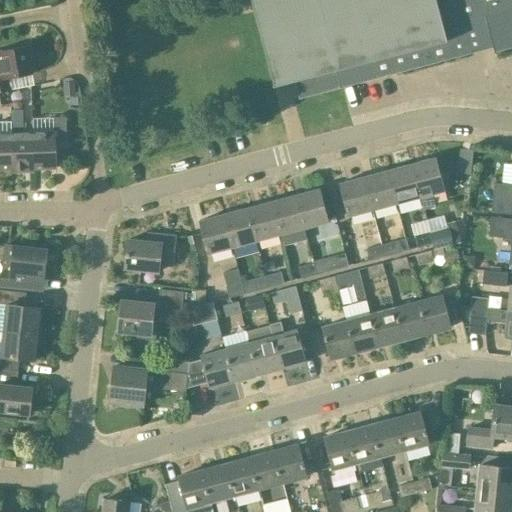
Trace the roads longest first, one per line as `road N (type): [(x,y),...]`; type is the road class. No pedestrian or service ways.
road 1 (residential): [(77,464),(442,365),(511,368)]
road 2 (residential): [(101,204),(435,124),(511,126)]
road 3 (residential): [(77,464),(101,204)]
road 4 (residential): [(73,0),(101,204)]
